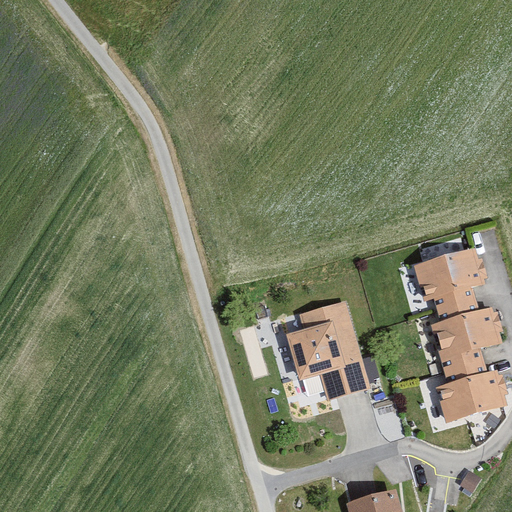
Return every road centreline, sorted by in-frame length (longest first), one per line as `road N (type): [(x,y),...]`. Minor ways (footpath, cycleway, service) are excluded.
road 1 (track): [(206,302),(157,123),(60,0)]
road 2 (residential): [(266,511),(206,302)]
